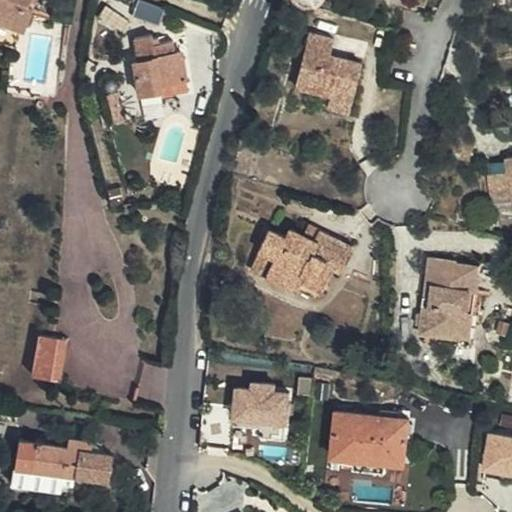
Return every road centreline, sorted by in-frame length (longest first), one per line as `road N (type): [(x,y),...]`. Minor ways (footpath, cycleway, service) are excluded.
road 1 (residential): [(178,457),(197,240),(259,0)]
road 2 (residential): [(454,0),(424,84),(403,192)]
road 3 (residential): [(178,457),(243,466),(316,511)]
